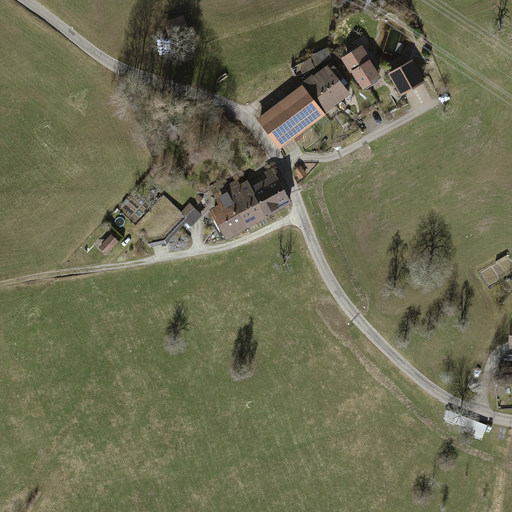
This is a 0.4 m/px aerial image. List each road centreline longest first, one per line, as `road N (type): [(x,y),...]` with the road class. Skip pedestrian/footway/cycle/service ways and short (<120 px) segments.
road 1 (unclassified): [(22,0),(117,71),(246,116),(283,168),(343,302),(442,398),(511,422)]
road 2 (track): [(0,286),(236,245),(300,215)]
